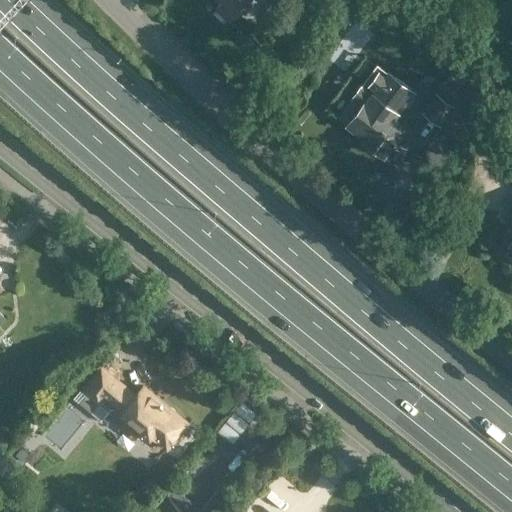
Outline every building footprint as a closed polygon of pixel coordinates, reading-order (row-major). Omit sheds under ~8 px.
[(221,0),(218,4),(233,18),(249,0),(221,0)] [(396,0),(381,0),(392,8),(397,1),(396,0)] [(488,119),(505,95),(458,61),(423,111),(457,135),(475,109),(488,119)] [(338,117),(382,149),(401,124),(391,117),(395,110),(395,111),(411,90),(388,73),(388,74),(377,65),(353,98),(352,98),(338,117)] [(511,222),(508,228),(508,232),(511,235),(503,247),(511,252),(510,254),(511,254),(511,258),(511,222)] [(137,394),(102,365),(75,398),(93,413),(97,407),(136,440),(145,429),(166,446),(187,421),(144,386),(137,394)] [(153,511),(183,511),(169,497),(153,511)]
